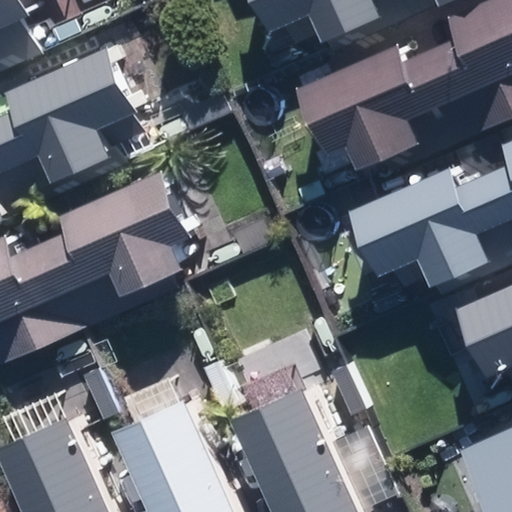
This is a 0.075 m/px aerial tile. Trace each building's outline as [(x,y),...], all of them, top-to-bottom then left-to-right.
[(0,0),(0,38),(48,19),(40,0),(0,0)] [(264,0),(277,30),(320,12),(333,43),(394,17),(386,0),(444,0),(447,7),(462,0),(264,0)] [(307,85),(338,155),(356,147),(367,173),(432,143),(421,118),(467,98),(483,134),(511,121),(511,0),(499,0),(458,19),(465,36),(422,55),(414,38),(307,85)] [(124,155),(112,126),(138,114),(150,109),(122,46),(0,99),(0,226),(19,218),(0,175),(50,153),(62,182),(124,155)] [(511,164),(478,179),(471,163),(360,211),(389,277),(428,260),(440,286),(501,259),(490,233),(511,223),(511,164)] [(0,243),(0,348),(7,366),(51,348),(54,347),(93,330),(103,326),(87,288),(119,274),(129,298),(196,270),(186,246),(200,241),(171,172),(71,214),(77,229),(28,250),(22,235),(0,243)] [(511,286),(464,307),(496,378),(511,371),(511,286)] [(54,347),(51,348),(64,379),(85,370),(107,422),(128,413),(93,330),(54,347)] [(371,511),(313,385),(241,419),(283,511),(371,511)] [(250,511),(202,398),(125,431),(159,511),(250,511)] [(124,511),(80,415),(6,450),(34,511),(124,511)] [(511,511),(511,427),(443,458),(466,511),(511,511)]
